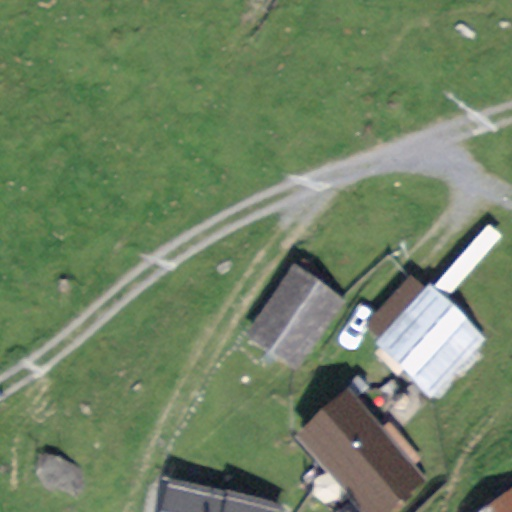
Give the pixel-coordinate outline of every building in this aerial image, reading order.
[(343,302),(289,269),(250,333),(303,366),(343,302)] [(431,290),(378,350),(442,407),(496,346),(431,290)] [(348,399),(294,451),(353,511),(379,511),(420,473),(348,399)] [(241,496),(178,483),(171,511),(256,511),(239,508),(241,496)] [(511,511),(511,490),(510,488),(482,511),(511,511)]
